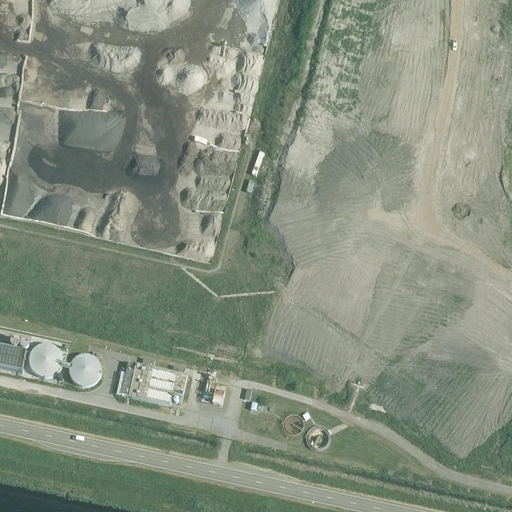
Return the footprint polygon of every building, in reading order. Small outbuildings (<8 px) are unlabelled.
[(30,373),(57,380),(64,351),(37,344),(30,373)] [(0,347),(0,368),(22,374),(26,354),(0,347)] [(70,370),(70,375),(71,379),(74,383),(77,386),(82,388),(86,388),(91,388),(95,385),(99,382),(101,378),(102,373),(101,369),(99,364),(96,361),(92,358),(88,357),(83,357),(78,359),(75,362),(72,365),(70,370)] [(131,398),(133,399),(133,400),(171,408),(173,396),(183,398),(187,381),(188,377),(140,367),(128,365),(124,384),(121,396),(129,398),(131,398)] [(213,405),(222,407),(225,393),(216,391),(213,405)]
